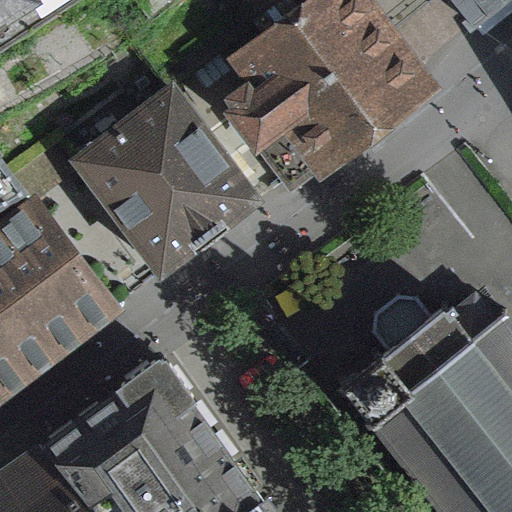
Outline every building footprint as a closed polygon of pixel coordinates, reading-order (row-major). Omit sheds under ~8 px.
[(0,0),(0,49),(85,0),(0,0)] [(312,116),(339,154),(442,80),(384,0),(278,0),(289,15),(250,43),(272,73),(249,90),(283,137),(312,116)] [(462,0),(481,23),(509,0),(462,0)] [(75,164),(161,276),(267,195),(182,83),(75,164)] [(0,225),(41,196),(0,140),(0,225)] [(41,196),(0,225),(0,404),(126,312),(41,196)] [(511,511),(511,312),(487,280),(345,387),(440,511),(511,511)] [(193,365),(70,443),(113,511),(255,511),(278,498),(193,365)] [(113,511),(70,443),(0,486),(0,511),(113,511)] [(286,511),(278,498),(255,511),(286,511)]
